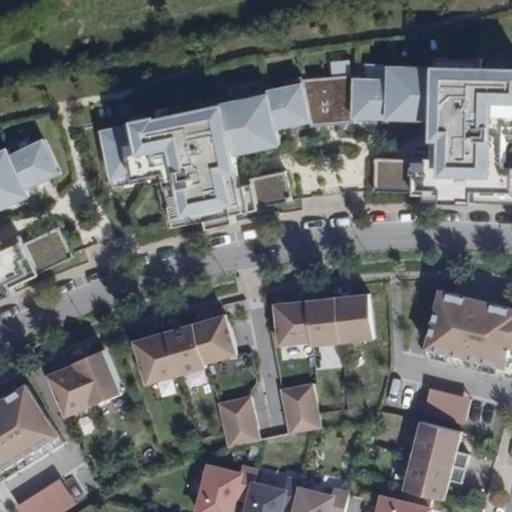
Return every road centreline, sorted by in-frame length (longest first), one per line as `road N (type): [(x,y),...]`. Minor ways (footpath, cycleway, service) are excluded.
road 1 (residential): [(243,248),(345,232),(511,236)]
road 2 (residential): [(0,327),(58,297),(243,248)]
road 3 (residential): [(493,387),(398,363),(391,386),(486,410)]
road 4 (residential): [(243,248),(275,422)]
